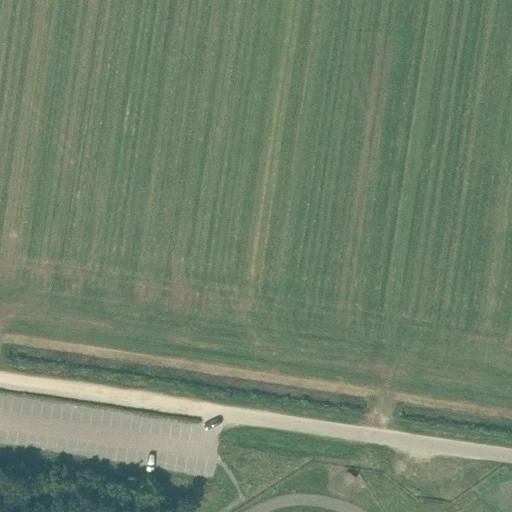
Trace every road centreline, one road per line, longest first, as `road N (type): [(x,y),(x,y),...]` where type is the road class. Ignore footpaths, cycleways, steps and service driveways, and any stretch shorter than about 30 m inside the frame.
road 1 (unclassified): [(213,411),(511,456)]
road 2 (track): [(0,377),(213,411)]
